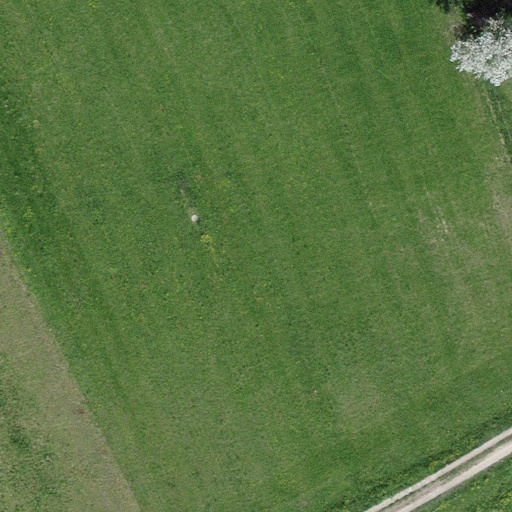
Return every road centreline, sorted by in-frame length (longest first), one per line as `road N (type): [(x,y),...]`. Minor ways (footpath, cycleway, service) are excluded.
road 1 (track): [(511,237),(438,0)]
road 2 (track): [(372,511),(511,434)]
